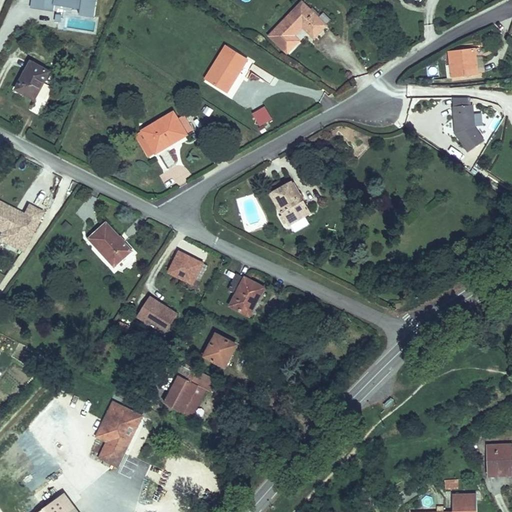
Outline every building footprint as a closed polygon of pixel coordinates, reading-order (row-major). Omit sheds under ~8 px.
[(31,0),(30,7),(55,11),(56,2),(80,7),(79,13),(96,16),(98,0),(31,0)] [(313,14),(292,0),(286,0),(263,32),(283,46),(292,33),(284,26),(289,19),(303,28),(313,14)] [(239,60),(218,46),(198,78),(219,91),(239,60)] [(437,48),(439,73),(464,71),(461,46),(437,48)] [(23,58),(10,85),(18,89),(20,85),(31,91),(42,67),(23,58)] [(471,97),(453,97),(455,134),(467,153),(485,142),(477,127),(484,126),(483,114),(475,113),(474,105),(472,105),(471,97)] [(259,127),(272,119),(265,106),(252,114),(259,127)] [(168,108),(137,126),(150,150),(182,131),(168,108)] [(150,150),(137,126),(128,131),(142,155),(150,150)] [(181,165),(160,173),(166,189),(187,181),(181,165)] [(284,180),(269,189),(280,208),(276,211),(281,220),(304,207),(298,197),(295,199),(284,180)] [(280,208),(269,189),(265,191),(276,211),(280,208)] [(17,235),(32,206),(19,199),(14,208),(12,213),(3,208),(5,204),(0,201),(0,237),(4,239),(8,230),(17,235)] [(12,213),(14,208),(5,204),(3,208),(12,213)] [(95,217),(78,232),(102,260),(119,246),(95,217)] [(13,244),(17,235),(8,230),(4,239),(13,244)] [(179,250),(167,273),(193,286),(205,263),(179,250)] [(258,287),(231,273),(224,287),(234,292),(228,304),(245,313),(258,287)] [(149,296),(137,317),(167,334),(179,313),(149,296)] [(215,332),(204,354),(224,364),(230,352),(227,351),(232,340),(215,332)] [(198,369),(186,363),(179,376),(192,382),(198,369)] [(204,389),(211,392),(218,379),(198,369),(192,382),(179,376),(169,371),(162,386),(168,388),(161,402),(190,417),(204,389)] [(112,460),(137,411),(111,398),(92,434),(102,439),(96,452),(112,460)] [(511,445),(487,445),(486,476),(511,477),(511,445)] [(474,511),(476,491),(453,490),(450,510),(441,510),(441,511),(474,511)] [(72,511),(59,493),(33,511),(72,511)]
